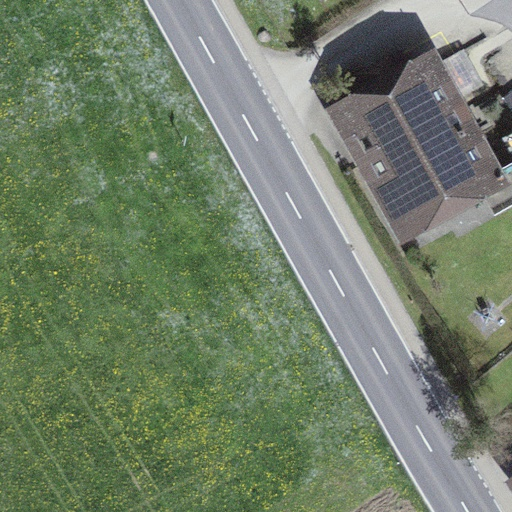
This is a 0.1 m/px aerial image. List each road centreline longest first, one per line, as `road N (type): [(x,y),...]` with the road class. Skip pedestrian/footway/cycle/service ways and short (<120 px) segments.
road 1 (secondary): [(468,511),(178,0)]
road 2 (unknown): [(232,97),(302,26),(342,0)]
